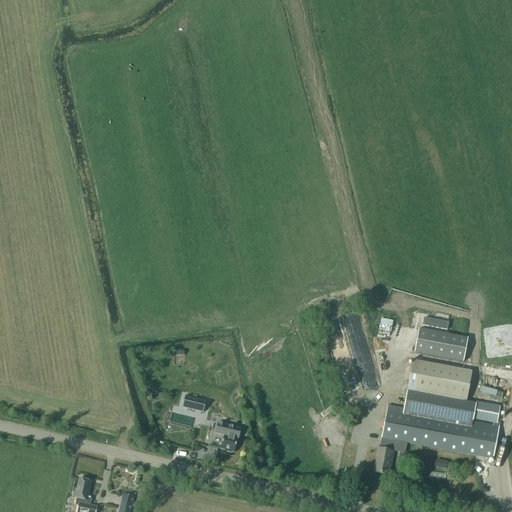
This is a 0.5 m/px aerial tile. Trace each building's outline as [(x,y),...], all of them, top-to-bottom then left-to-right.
[(454,320),(424,314),(422,329),(451,334),(454,320)] [(392,328),(394,322),(382,319),(381,325),(392,328)] [(418,330),(414,353),(463,362),(467,339),(418,330)] [(375,450),(371,473),(387,476),(392,453),(391,452),(393,442),(398,443),(492,460),(498,428),(472,423),(473,419),(496,424),(499,408),(475,404),(466,403),(471,372),(411,361),(405,391),(406,392),(403,410),(387,407),(386,408),(378,450),(375,450)] [(203,413),(206,402),(185,396),(182,408),(203,413)] [(215,435),(224,437),(221,451),(227,452),(228,453),(231,454),(232,453),(234,454),(238,440),(239,441),(241,430),(218,424),(215,435)] [(438,460),(436,468),(446,470),(448,462),(438,460)] [(76,511),(95,511),(97,508),(90,506),(92,499),(87,498),(91,482),(80,479),(77,490),(75,490),(73,498),(77,499),(75,505),(78,506),(76,511)] [(130,511),(132,504),(120,502),(117,511),(130,511)]
